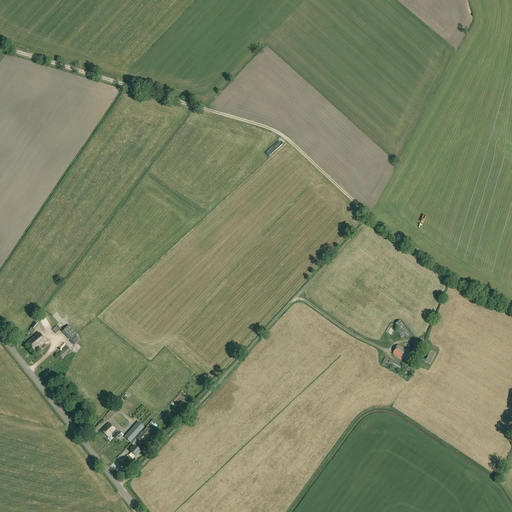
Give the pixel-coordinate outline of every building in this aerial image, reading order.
[(270,157),(276,152),(272,147),(266,152),(270,157)] [(46,330),(52,327),(49,321),(43,323),(46,330)] [(403,334),(406,338),(411,335),(401,321),(396,324),(400,329),(397,331),(401,336),(403,334)] [(64,332),(72,341),(78,335),(70,326),(64,332)] [(39,333),(33,338),(27,343),(34,351),(46,342),(39,333)] [(415,344),(411,353),(397,346),(393,355),(412,365),(421,347),(415,344)] [(67,346),(58,354),(61,358),(68,352),(70,353),(72,352),(67,346)] [(435,353),(428,350),(423,360),(430,363),(435,353)] [(388,364),(408,374),(410,369),(391,360),(388,364)] [(119,411),(113,417),(121,424),(126,417),(119,411)] [(105,434),(113,427),(109,423),(101,430),(105,434)] [(130,442),(140,431),(135,426),(125,438),(130,442)] [(122,436),(113,427),(105,434),(108,438),(112,435),(114,437),(114,438),(117,441),(117,440),(117,441),(122,436)] [(146,428),(136,439),(142,443),(151,433),(146,428)] [(134,446),(130,451),(136,457),(140,452),(134,446)]
